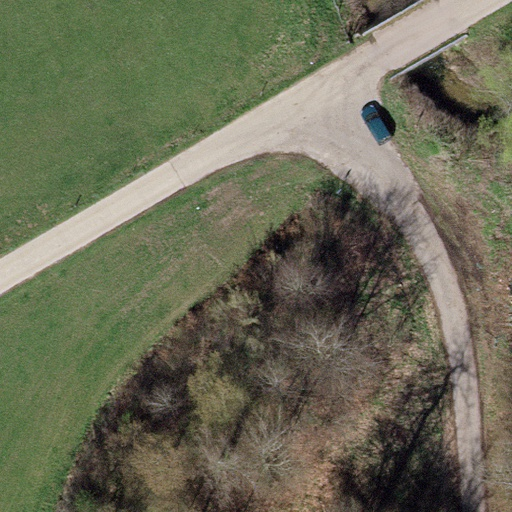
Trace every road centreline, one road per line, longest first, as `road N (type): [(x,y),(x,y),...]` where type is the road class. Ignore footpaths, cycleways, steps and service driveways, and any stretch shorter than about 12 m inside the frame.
road 1 (track): [(333,84),(420,218),(459,343),(478,511)]
road 2 (track): [(0,277),(333,84)]
road 3 (track): [(483,0),(333,84)]
